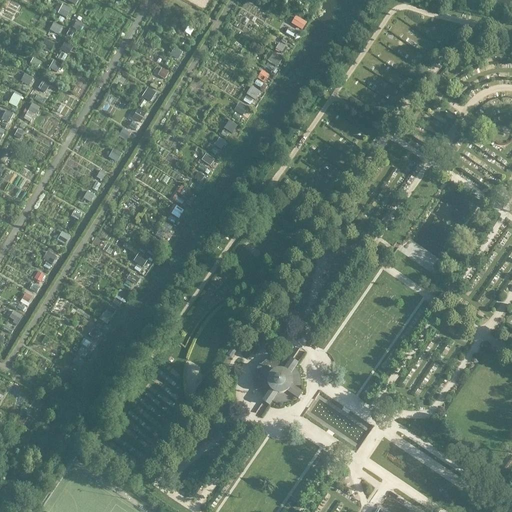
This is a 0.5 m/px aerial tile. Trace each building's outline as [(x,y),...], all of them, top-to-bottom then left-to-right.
[(67,17),(71,8),(62,4),(58,13),(67,17)] [(76,21),(71,32),(78,35),(83,24),(76,21)] [(54,22),(50,30),(60,35),(64,27),(54,22)] [(41,47),(51,51),(55,43),(45,39),(41,47)] [(60,51),(68,56),(73,47),(65,42),(60,51)] [(174,48),(171,55),(179,59),(182,51),(174,48)] [(278,65),(282,58),(272,54),(269,61),(278,65)] [(57,74),(61,64),(53,60),(49,70),(57,74)] [(165,78),(168,72),(161,69),(159,75),(165,78)] [(258,79),(264,83),(269,74),(263,70),(258,79)] [(25,73),(21,80),(30,85),(33,78),(25,73)] [(45,92),(49,85),(42,81),(38,88),(45,92)] [(253,86),(247,94),(255,99),(261,91),(253,86)] [(152,101),(156,91),(146,87),(143,97),(152,101)] [(9,103),(18,107),(22,96),(13,93),(9,103)] [(32,103),(24,118),(31,122),(39,106),(32,103)] [(235,111),(244,115),(247,108),(239,104),(235,111)] [(133,118),(142,122),(146,112),(137,108),(133,118)] [(6,110),(2,119),(8,122),(13,113),(6,110)] [(230,120),(225,128),(233,133),(238,125),(230,120)] [(221,148),(226,141),(221,137),(216,144),(221,148)] [(118,162),(122,153),(113,149),(109,158),(118,162)] [(211,165),(215,160),(207,154),(203,159),(211,165)] [(181,186),(177,195),(191,199),(194,191),(181,186)] [(177,205),(171,213),(179,218),(184,211),(177,205)] [(62,232),(58,239),(66,244),(71,236),(62,232)] [(43,258),(52,264),(57,256),(48,251),(43,258)] [(134,261),(143,266),(148,257),(139,252),(134,261)] [(41,282),(45,275),(38,271),(34,278),(41,282)] [(27,292),(22,299),(28,304),(33,297),(27,292)] [(109,305),(100,319),(108,324),(116,310),(109,305)] [(17,323),(22,315),(14,310),(9,318),(17,323)] [(233,356),(239,347),(235,344),(227,354),(232,357),(233,356)] [(73,362),(80,366),(83,360),(76,356),(73,362)] [(260,366),(257,371),(256,373),(254,379),(254,384),(255,390),(256,391),(261,389),(263,393),(265,396),(265,398),(263,401),(269,406),(272,402),(273,402),(275,403),(282,404),(284,403),(289,402),(293,399),(295,397),(298,399),(302,394),(299,391),(300,389),(301,384),(301,382),(300,378),(298,372),(295,368),(297,364),(291,360),(288,364),(281,363),(279,363),(279,357),(276,357),(270,359),(267,360),(263,363),(260,366)]
